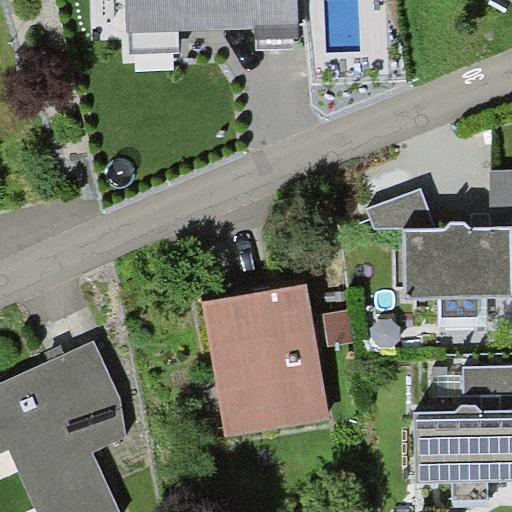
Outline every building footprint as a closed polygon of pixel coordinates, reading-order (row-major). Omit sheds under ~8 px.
[(125,0),(127,40),(262,35),(261,12),(294,10),(293,0),(125,0)] [(0,209),(48,189),(12,45),(0,47),(0,209)] [(511,164),(499,165),(501,209),(511,208),(511,164)] [(438,235),(422,190),(368,211),(375,232),(402,232),(403,235),(438,235)] [(451,227),(446,235),(438,235),(403,235),(404,306),(511,304),(511,233),(472,234),(467,228),(451,227)] [(308,290),(203,308),(226,440),(331,422),(308,290)] [(349,312),(323,316),(328,349),(354,345),(349,312)] [(94,344),(0,386),(0,458),(10,454),(36,511),(120,511),(95,455),(127,441),(120,401),(94,344)] [(511,368),(464,369),(464,399),(511,399),(511,368)] [(461,412),(456,418),(415,418),(417,490),(511,487),(511,416),(483,417),(477,411),(461,412)]
